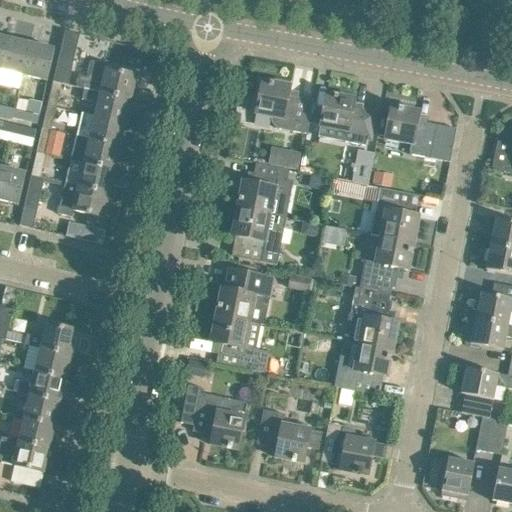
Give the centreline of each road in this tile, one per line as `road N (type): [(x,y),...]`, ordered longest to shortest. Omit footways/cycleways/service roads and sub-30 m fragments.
road 1 (residential): [(397,511),(483,78)]
road 2 (residential): [(161,305),(210,18)]
road 3 (tertiary): [(483,78),(210,18)]
road 4 (residential): [(337,511),(134,469)]
road 5 (residential): [(134,469),(161,305)]
road 6 (residential): [(161,305),(0,268)]
